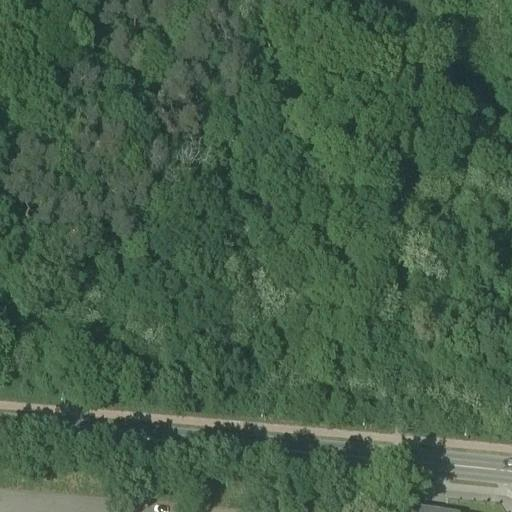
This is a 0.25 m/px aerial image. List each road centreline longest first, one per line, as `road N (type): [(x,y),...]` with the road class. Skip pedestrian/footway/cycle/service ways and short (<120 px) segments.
road 1 (tertiary): [(352,456),(0,426)]
road 2 (tertiary): [(511,471),(352,456)]
